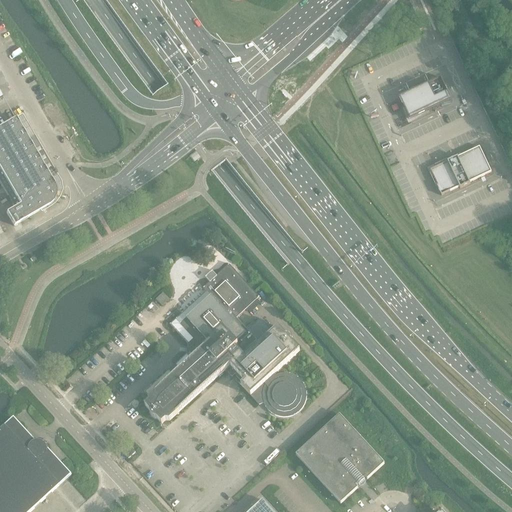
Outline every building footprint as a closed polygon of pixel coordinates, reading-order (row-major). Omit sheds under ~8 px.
[(407,114),(410,121),(452,101),(441,78),(439,80),(438,78),(434,80),(434,82),(418,90),(417,88),(413,90),(414,91),(399,98),(405,111),(403,111),(405,115),(407,114)] [(0,128),(0,183),(15,209),(6,214),(14,227),(20,223),(22,222),(28,218),(40,212),(41,211),(47,208),(49,206),(53,203),(56,198),(56,192),(54,187),(54,186),(53,185),(23,133),(15,120),(14,120),(0,128)] [(445,164),(431,171),(438,186),(437,187),(442,196),(460,188),(460,189),(471,184),(470,183),(492,173),(480,148),(478,149),(477,148),(474,149),(475,150),(461,156),(461,155),(458,157),(458,158),(456,159),(455,159),(446,163),(445,163),(445,164)] [(169,371),(145,393),(149,398),(149,402),(145,406),(150,412),(150,413),(150,414),(150,415),(151,415),(151,416),(152,417),(153,418),(154,418),(155,419),(156,419),(157,419),(162,425),(166,421),(170,421),(171,421),(171,420),(176,415),(177,416),(177,415),(182,410),(183,410),(183,409),(188,405),(189,404),(194,399),(195,399),(200,394),(201,393),(206,388),(207,388),(212,383),(213,382),(218,377),(218,378),(219,377),(218,377),(224,372),(224,371),(226,370),(229,367),(230,366),(238,375),(236,376),(237,377),(241,381),(239,383),(244,388),(248,394),(259,405),(259,406),(264,404),(266,407),(269,411),(272,414),(276,416),(280,417),(284,418),(288,418),(292,417),(296,415),(300,412),(303,409),(305,405),(306,401),(307,397),(307,393),(305,388),(304,385),(301,381),(298,378),(294,376),(290,375),(286,374),(281,374),(277,375),(276,374),(300,351),(293,343),(293,342),(293,341),(293,340),(292,339),(292,338),(291,338),(291,337),(290,337),(290,336),(289,336),(288,336),(287,336),(286,336),(278,328),(273,333),(261,319),(248,331),(237,319),(240,315),(242,314),(259,298),(259,297),(255,293),(230,266),(229,265),(217,277),(213,272),(212,272),(205,278),(206,279),(210,283),(204,288),(204,289),(206,292),(195,302),(170,325),(186,342),(187,343),(189,345),(187,354),(185,356),(175,365),(174,365),(177,368),(172,373),(169,370),(169,371)] [(356,486),(358,484),(360,487),(361,487),(362,487),(363,486),(364,485),(365,484),(365,483),(366,482),(363,480),(365,478),(367,480),(385,464),(340,415),(296,455),(341,504),(358,488),(356,486)] [(0,431),(0,511),(31,511),(71,476),(49,451),(47,451),(47,450),(46,449),(46,448),(46,447),(45,446),(46,444),(42,442),(41,443),(40,443),(39,443),(38,443),(36,443),(14,419),(0,431)] [(129,446),(122,452),(129,459),(136,453),(129,446)] [(273,511),(263,500),(249,511),(273,511)]
